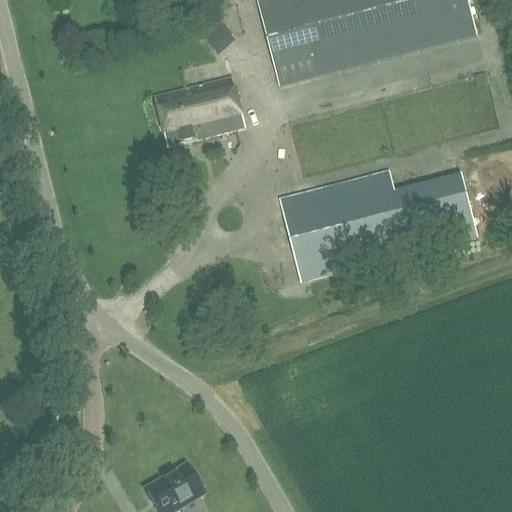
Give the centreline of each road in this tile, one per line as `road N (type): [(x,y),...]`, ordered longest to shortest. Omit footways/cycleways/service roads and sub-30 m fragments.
road 1 (unclassified): [(284,511),(220,412),(106,327),(75,286),(52,231),(0,11)]
road 2 (track): [(186,381),(511,268)]
road 3 (track): [(106,327),(90,357),(89,458),(64,511)]
